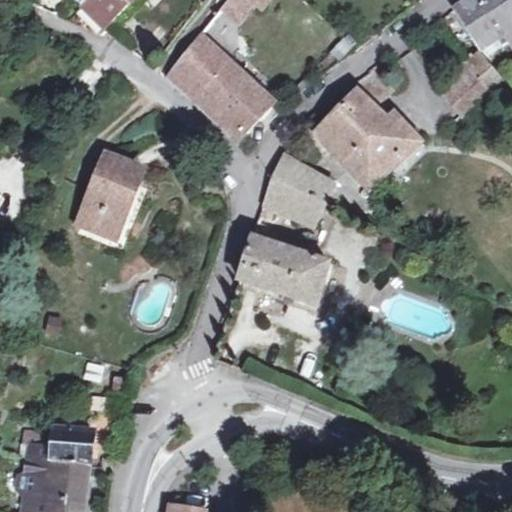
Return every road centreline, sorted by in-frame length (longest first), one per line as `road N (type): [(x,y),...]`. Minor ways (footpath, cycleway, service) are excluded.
road 1 (secondary): [(215,419),(275,412),(445,475),(511,479)]
road 2 (residential): [(7,0),(64,25),(248,166)]
road 3 (residential): [(248,166),(459,0)]
road 4 (residential): [(215,419),(197,360),(248,166)]
road 5 (secondary): [(141,511),(165,457),(215,419)]
